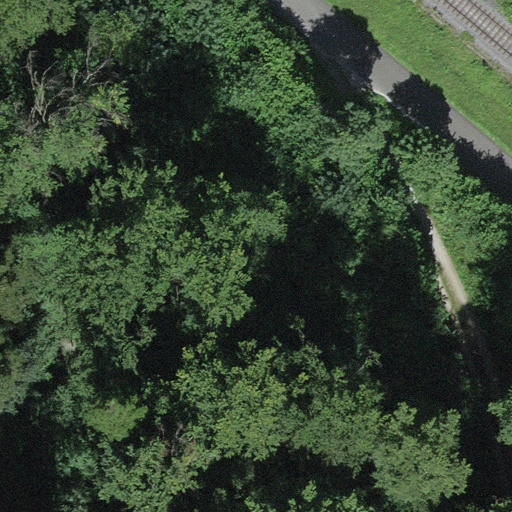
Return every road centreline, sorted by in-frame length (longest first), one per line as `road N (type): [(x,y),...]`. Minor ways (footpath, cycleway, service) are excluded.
road 1 (track): [(0,204),(106,246),(346,400),(496,456)]
road 2 (track): [(511,503),(418,186),(337,45)]
road 3 (track): [(284,0),(511,186)]
